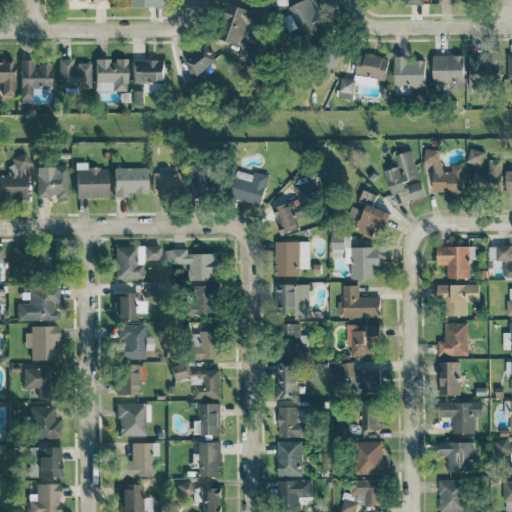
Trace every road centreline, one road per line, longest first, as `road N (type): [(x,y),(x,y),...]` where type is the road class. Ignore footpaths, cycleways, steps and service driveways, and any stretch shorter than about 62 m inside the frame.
road 1 (residential): [(84,227),(88,511)]
road 2 (residential): [(239,229),(246,243),(249,511)]
road 3 (residential): [(411,235),(410,511)]
road 4 (residential): [(0,227),(239,229)]
road 5 (residential): [(0,30),(165,29),(183,22)]
road 6 (residential): [(351,21),(511,22)]
